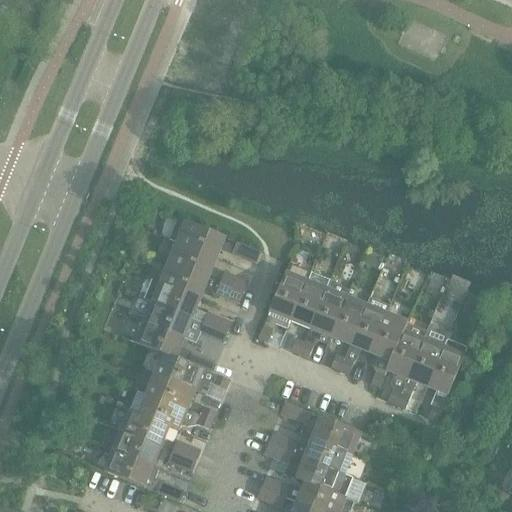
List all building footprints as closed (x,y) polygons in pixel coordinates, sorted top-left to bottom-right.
[(404,33),(403,51),(445,52),(446,34),(404,33)] [(177,244),(217,261),(226,240),(179,221),(170,242),(177,245),(177,244)] [(177,244),(177,245),(169,264),(209,281),(217,261),(177,244)] [(232,256),(256,266),(261,255),(236,245),(232,256)] [(169,264),(161,284),(201,301),(209,281),(169,264)] [(220,285),(244,295),(249,284),(225,274),(220,285)] [(291,323),(308,283),(286,274),(264,328),(273,332),(276,326),(288,331),(291,323)] [(145,302),(152,305),(153,304),(204,325),(208,315),(197,310),(201,301),(161,284),(153,281),(145,302)] [(291,323),(310,331),(311,331),(328,291),(308,283),(291,323)] [(244,295),(220,285),(216,296),(240,306),(244,295)] [(306,345),(300,357),(309,361),(317,342),(328,346),(331,340),(348,299),(328,291),(311,331),(310,331),(305,345),(306,345)] [(368,308),(348,299),(331,340),(350,347),(351,348),(368,308)] [(152,305),(144,324),(184,341),(188,333),(199,337),(199,336),(224,346),(228,334),(204,325),(153,304),(152,305)] [(345,361),(340,374),(349,377),(354,365),(356,362),(361,352),(371,356),(388,316),(368,308),(351,348),(350,347),(345,361)] [(208,315),(204,325),(228,334),(233,324),(208,314),(208,315)] [(388,316),(371,356),(377,359),(373,369),(376,374),(371,386),(380,390),(379,391),(380,391),(387,373),(407,325),(408,324),(388,316)] [(184,341),(144,324),(136,345),(164,356),(164,355),(177,360),(188,364),(192,355),(181,350),(184,341)] [(428,334),(407,325),(387,373),(395,376),(391,387),(393,391),(388,404),(397,408),(396,409),(397,409),(397,408),(408,382),(428,334)] [(264,328),(259,341),(260,341),(268,344),(273,332),(264,328)] [(408,382),(397,408),(406,411),(416,385),(428,390),(449,342),(428,334),(408,382)] [(306,345),(305,345),(296,341),(291,354),(299,357),(299,358),(300,359),(300,357),(306,345)] [(449,342),(428,390),(448,398),(468,350),(449,342)] [(187,366),(204,373),(211,376),(216,364),(192,354),(192,355),(188,364),(187,366)] [(156,375),(196,391),(204,373),(187,366),(188,364),(177,360),(164,355),(164,356),(156,375)] [(345,361),(336,357),(331,370),(340,373),(339,374),(340,375),(340,374),(345,361)] [(147,395),(188,412),(196,391),(156,375),(147,395)] [(214,386),(227,392),(230,383),(231,384),(231,383),(218,377),(214,386)] [(147,395),(139,417),(170,429),(181,434),(185,425),(189,426),(196,429),(201,417),(188,412),(147,395)] [(281,416),(305,426),(310,415),(285,406),(281,416)] [(436,425),(437,425),(443,412),(434,408),(429,421),(437,424),(436,425)] [(201,417),(214,422),(217,414),(205,409),(201,417)] [(129,413),(122,432),(162,448),(170,429),(139,417),(129,413)] [(214,422),(201,417),(196,429),(209,434),(213,424),(215,424),(215,423),(214,422)] [(313,440),(353,457),(362,436),(345,429),(345,427),(341,426),(341,427),(321,419),(313,439),(313,440)] [(113,452),(154,468),(162,448),(122,432),(113,452)] [(274,435),(269,446),(293,456),(298,444),(274,435)] [(300,443),(298,444),(293,456),(304,461),(305,461),(345,477),(345,476),(353,457),(313,440),(313,439),(310,438),(307,446),(300,443)] [(173,453),(198,462),(202,452),(177,442),(173,453)] [(293,456),(269,446),(265,457),(289,467),(289,466),(293,456)] [(154,468),(113,452),(104,474),(145,490),(145,489),(156,494),(161,483),(155,481),(159,471),(154,469),(154,468)] [(198,462),(173,453),(168,465),(193,474),(198,462)] [(293,456),(289,466),(301,470),(296,481),(306,485),(337,497),(337,496),(346,499),(354,479),(345,476),(345,477),(305,461),(304,461),(293,456)] [(306,485),(303,490),(292,485),(291,489),(267,479),(262,491),(286,501),(287,499),(298,504),(297,505),(313,511),(352,511),(356,504),(346,499),(337,496),(337,497),(306,485)] [(161,483),(156,494),(181,504),(185,493),(161,483)] [(286,501),(262,491),(258,501),(282,511),(286,501)]
